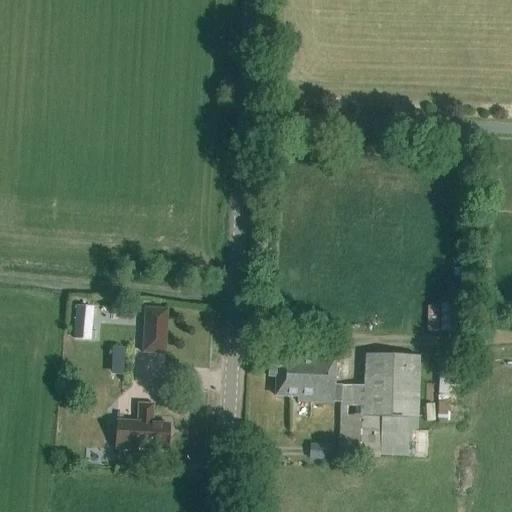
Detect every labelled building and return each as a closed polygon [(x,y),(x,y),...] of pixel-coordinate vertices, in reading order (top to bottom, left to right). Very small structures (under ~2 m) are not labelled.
[(72,338),(91,339),(91,305),(73,305),(72,338)] [(164,356),(166,312),(143,311),(141,354),(164,356)] [(365,387),(333,385),(334,357),(298,357),(297,361),(269,360),(268,377),(276,377),(276,396),(298,397),(298,402),(333,404),(333,403),(340,403),(339,456),(379,458),(379,454),(406,456),(408,430),(416,430),(416,420),(419,358),(366,356),(365,387)] [(451,387),(461,387),(461,365),(450,365),(451,387)] [(137,449),(167,450),(168,425),(151,424),(152,406),(139,406),(138,424),(117,423),(115,450),(136,451),(137,449)] [(329,461),(330,445),(309,444),(309,460),(329,461)]
